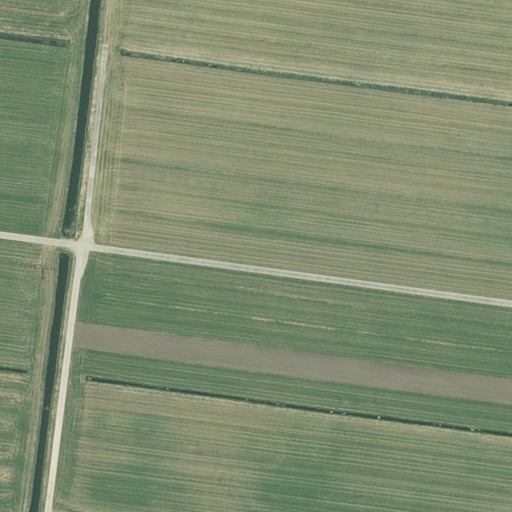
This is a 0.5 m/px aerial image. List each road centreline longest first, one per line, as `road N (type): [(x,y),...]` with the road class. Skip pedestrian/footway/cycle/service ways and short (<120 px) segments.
road 1 (track): [(0,235),(511,304)]
road 2 (track): [(47,511),(105,46)]
